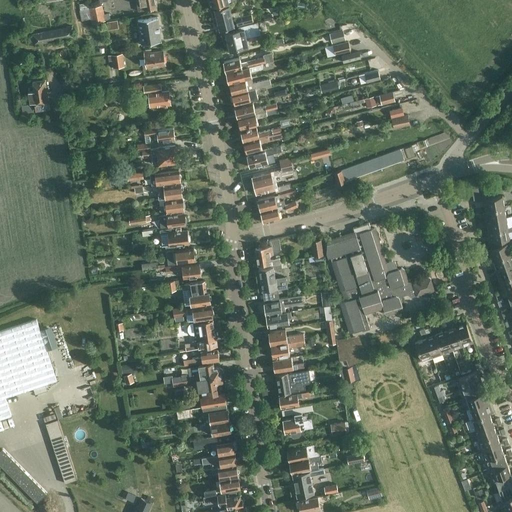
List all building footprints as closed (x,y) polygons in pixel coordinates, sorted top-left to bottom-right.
[(135,0),(138,11),(156,7),(154,0),(135,0)] [(235,26),(233,18),(235,18),(237,25),(253,21),(250,13),(241,16),(240,11),(231,13),(229,5),(214,9),(219,30),(235,26)] [(92,23),(104,20),(101,6),(89,8),(92,23)] [(157,17),(137,20),(141,44),(161,41),(157,17)] [(247,37),(260,34),(257,21),(238,27),(239,30),(225,33),(228,40),(231,51),(249,47),(247,37)] [(65,28),(32,34),(34,44),(74,37),(72,26),(65,27),(65,28)] [(342,30),(329,33),(331,43),(345,40),(342,30)] [(269,48),(285,44),(283,37),(268,41),(269,48)] [(348,41),(332,45),(335,55),(350,51),(348,41)] [(154,65),(165,64),(162,51),(151,52),(150,49),(136,51),(137,56),(145,55),(147,66),(148,66),(148,68),(154,67),(154,65)] [(359,51),(342,55),(343,63),(361,59),(359,51)] [(224,61),(227,72),(243,68),(249,67),(254,66),(262,64),(274,61),(272,52),(263,55),(263,57),(241,63),(240,57),(224,61)] [(113,68),(116,68),(124,67),(122,53),(111,55),(113,68)] [(243,68),(227,72),(229,83),(252,78),(251,71),(263,68),(262,64),(254,66),(249,67),(243,68)] [(377,70),(364,73),(367,83),(380,80),(377,70)] [(252,78),(229,83),(232,94),(249,90),(271,84),(269,79),(253,83),(252,78)] [(32,82),(34,91),(29,92),(31,103),(34,103),(34,105),(35,105),(36,111),(50,108),(45,79),(32,82)] [(161,83),(156,84),(144,85),(145,93),(149,92),(150,106),(157,105),(157,108),(160,111),(165,110),(167,108),(167,104),(170,103),(170,102),(173,100),(172,96),(169,95),(169,90),(162,91),(161,83)] [(249,90),(232,94),(235,105),(258,99),(257,94),(250,96),(249,90)] [(383,108),(396,104),(392,92),(375,96),(377,105),(382,104),(383,108)] [(235,106),(238,117),(266,110),(266,111),(278,108),(276,103),(254,108),(253,102),(235,106)] [(22,113),(32,111),(31,104),(27,105),(27,104),(21,105),(22,113)] [(402,107),(389,110),(391,117),(403,114),(402,107)] [(266,110),(238,117),(241,128),(258,124),(257,118),(279,113),(278,108),(266,111),(266,110)] [(407,115),(392,118),(394,128),(410,124),(408,114),(407,114),(407,115)] [(241,130),(244,142),(272,135),(273,135),(282,133),(280,127),(258,132),(257,126),(241,130)] [(158,127),(146,129),(144,129),(145,143),(175,139),(173,128),(158,130),(158,127)] [(272,135),(244,142),(247,153),(280,145),(262,149),(261,143),(283,137),(282,133),(273,135),(272,135)] [(149,143),(136,144),(137,151),(150,150),(149,143)] [(151,148),(151,150),(142,151),(143,158),(151,157),(151,155),(153,155),(154,163),(159,163),(159,164),(178,161),(177,159),(179,157),(178,155),(177,153),(176,145),(157,148),(151,148)] [(280,145),(247,153),(250,167),(268,163),(266,154),(282,151),(280,145)] [(400,148),(395,150),(399,161),(404,159),(400,148)] [(395,150),(389,152),(393,163),(399,161),(395,150)] [(389,152),(384,154),(388,165),(393,163),(389,152)] [(384,154),(379,156),(383,167),(388,165),(384,154)] [(379,156),(373,158),(377,169),(383,167),(379,156)] [(289,183),(274,187),(272,176),(281,174),(280,172),(293,169),(290,158),(279,160),(281,169),(252,176),(257,194),(275,189),(276,192),(277,192),(290,188),(289,183)] [(373,158),(368,159),(372,171),(377,169),(373,158)] [(368,159),(363,161),(367,172),(372,171),(368,159)] [(363,161),(357,163),(361,174),(367,172),(363,161)] [(357,163),(352,165),(356,176),(361,174),(357,163)] [(352,165),(347,167),(351,178),(356,176),(352,165)] [(351,178),(347,167),(341,169),(345,180),(351,178)] [(337,183),(345,181),(341,169),(333,172),(337,183)] [(179,170),(161,172),(150,173),(151,186),(180,182),(179,170)] [(142,172),(127,174),(128,181),(143,179),(142,172)] [(470,182),(471,189),(487,186),(486,180),(470,182)] [(148,200),(148,201),(165,199),(165,198),(182,196),(180,184),(158,187),(159,194),(158,194),(158,198),(148,200)] [(487,186),(471,189),(472,195),(488,192),(487,186)] [(290,188),(277,192),(278,196),(295,191),(294,187),(290,188)] [(488,192),(472,195),(473,200),(482,199),(484,210),(504,207),(502,195),(489,198),(488,192)] [(259,200),(261,211),(281,206),(281,205),(281,204),(277,205),(275,196),(259,200)] [(165,199),(148,201),(149,205),(159,204),(159,205),(160,213),(184,210),(184,209),(186,207),(185,203),(183,201),(182,197),(165,199)] [(281,206),(261,211),(264,223),(280,219),(278,209),(286,208),(287,211),(298,206),(295,200),(289,203),(281,205),(281,206)] [(504,207),(484,210),(486,221),(506,217),(504,207)] [(184,212),(166,214),(158,215),(160,227),(185,224),(184,212)] [(506,217),(486,221),(488,231),(508,228),(506,217)] [(327,241),(326,253),(328,258),(330,257),(340,290),(332,293),(334,305),(340,303),(350,333),(361,329),(369,326),(365,313),(383,308),(385,313),(387,314),(401,310),(402,307),(399,296),(399,292),(407,290),(408,293),(412,295),(416,294),(419,296),(423,294),(432,291),(434,288),(430,277),(427,276),(414,280),(413,283),(407,280),(404,269),(401,268),(397,269),(395,262),(392,260),(386,262),(374,227),(370,229),(368,223),(353,228),(354,232),(327,241)] [(511,227),(508,228),(488,231),(490,242),(510,239),(508,231),(511,230),(511,227)] [(162,246),(165,246),(166,251),(175,250),(176,249),(176,244),(189,243),(187,229),(174,231),(173,228),(160,230),(162,246)] [(255,248),(258,265),(280,261),(279,256),(273,257),(273,255),(275,254),(278,251),(280,248),(278,238),(269,240),(270,245),(255,248)] [(314,256),(323,255),(320,239),(311,241),(314,256)] [(487,250),(491,260),(510,253),(506,243),(487,250)] [(176,249),(175,250),(166,251),(168,264),(195,260),(193,247),(179,249),(176,249)] [(511,252),(510,253),(491,260),(495,270),(511,264),(511,258),(511,257),(511,256),(511,252)] [(280,261),(258,265),(267,264),(268,267),(258,269),(262,291),(264,301),(279,298),(278,288),(287,287),(285,277),(275,278),(273,269),(281,268),(280,262),(280,261)] [(183,278),(201,275),(199,264),(171,267),(171,266),(166,267),(167,273),(182,271),(183,278)] [(511,264),(495,270),(498,281),(511,275),(511,264)] [(511,275),(498,281),(502,291),(505,290),(506,289),(511,287),(511,275)] [(167,281),(168,291),(176,289),(175,284),(179,284),(179,279),(167,281)] [(184,284),(185,290),(182,291),(184,305),(191,304),(192,304),(210,301),(209,291),(206,292),(205,280),(188,283),(184,284)] [(264,303),(266,316),(285,313),(285,312),(284,306),(299,303),(301,300),(300,295),(279,298),(280,300),(264,303)] [(192,305),(177,308),(173,308),(174,317),(186,315),(187,321),(212,317),(211,305),(192,307),(192,305)] [(325,320),(325,322),(332,321),(330,305),(320,307),(321,312),(325,312),(326,320),(325,320)] [(285,313),(266,316),(268,327),(288,324),(287,318),(291,317),(290,312),(285,312),(285,313)] [(196,335),(198,345),(185,347),(186,350),(199,348),(216,346),(215,339),(216,339),(213,319),(193,322),(191,323),(189,324),(188,326),(188,328),(188,331),(189,332),(191,334),(193,335),(195,335),(196,335)] [(0,418),(11,416),(5,397),(57,382),(39,320),(0,331),(0,418)] [(332,321),(325,322),(327,336),(335,335),(332,321)] [(466,324),(456,327),(462,346),(473,342),(466,324)] [(456,327),(446,331),(452,350),(462,346),(456,327)] [(269,332),(271,345),(304,340),(303,333),(286,335),(285,329),(269,332)] [(446,331),(435,334),(442,353),(452,350),(446,331)] [(435,334),(425,338),(432,357),(442,353),(435,334)] [(335,335),(327,336),(329,344),(336,343),(335,335)] [(351,339),(336,341),(341,367),(365,358),(360,344),(361,344),(359,340),(355,338),(351,338),(351,339)] [(432,357),(425,338),(415,342),(422,361),(432,357)] [(304,340),(271,345),(273,357),(289,355),(288,347),(305,344),(304,340)] [(184,365),(198,363),(219,360),(217,348),(201,351),(201,356),(183,359),(184,365)] [(303,362),(292,364),(291,357),(273,360),(275,372),(293,369),(304,367),(303,362)] [(181,375),(172,377),(173,382),(191,379),(190,378),(198,377),(198,378),(200,378),(221,374),(220,367),(214,367),(213,363),(203,364),(198,365),(199,372),(195,373),(195,371),(188,372),(180,373),(181,375)] [(348,383),(354,381),(351,368),(345,369),(348,383)] [(449,372),(452,378),(461,374),(459,368),(449,372)] [(312,369),(292,372),(276,374),(279,394),(295,391),(310,389),(309,382),(314,381),(312,369)] [(459,378),(462,388),(481,381),(478,371),(459,378)] [(198,378),(197,378),(199,391),(202,390),(203,396),(206,396),(218,394),(216,383),(223,382),(221,374),(200,378),(198,378)] [(481,381),(462,388),(466,399),(485,392),(481,381)] [(434,387),(438,397),(443,395),(439,385),(434,387)] [(302,397),(312,395),(311,391),(279,396),(281,408),(298,405),(297,397),(302,396),(302,397)] [(485,392),(466,399),(470,409),(489,402),(485,392)] [(203,396),(201,397),(202,407),(208,406),(226,403),(224,393),(218,394),(206,396),(203,396)] [(489,402),(470,409),(466,410),(470,420),(473,418),(473,419),(489,413),(492,412),(489,402)] [(202,407),(203,413),(204,418),(205,424),(210,423),(229,420),(228,415),(226,403),(208,406),(202,407)] [(191,408),(177,410),(178,418),(193,416),(191,408)] [(285,432),(290,431),(291,435),(294,437),(299,436),(301,433),(300,429),(304,428),(302,421),(306,420),(305,415),(302,416),(302,412),(294,413),(294,417),(293,417),(293,418),(283,420),(285,432)] [(473,418),(470,420),(474,430),(493,423),(489,413),(473,419),(473,418)] [(45,423),(47,429),(60,425),(58,419),(45,423)] [(205,424),(200,425),(188,427),(189,432),(201,430),(211,429),(212,435),(231,432),(229,420),(210,423),(205,424)] [(332,433),(346,431),(344,421),(330,424),(332,433)] [(493,423),(474,430),(477,440),(496,433),(493,423)] [(62,431),(60,425),(47,429),(49,435),(62,431)] [(64,437),(62,431),(49,435),(51,441),(64,437)] [(496,433),(477,440),(481,451),(500,444),(496,433)] [(217,449),(218,455),(234,453),(231,434),(193,440),(194,449),(209,446),(209,445),(212,444),(213,449),(217,449)] [(65,443),(64,437),(51,441),(53,447),(65,443)] [(67,449),(65,443),(53,447),(55,453),(67,449)] [(287,449),(290,461),(308,457),(319,455),(319,450),(314,450),(313,444),(287,449)] [(500,444),(481,451),(484,461),(504,454),(500,444)] [(69,455),(67,449),(55,453),(57,459),(69,455)] [(362,452),(351,454),(352,462),(364,460),(362,452)] [(0,464),(2,467),(11,458),(7,453),(0,459),(0,464)] [(218,455),(201,458),(202,464),(212,462),(213,468),(203,470),(211,469),(237,465),(235,459),(237,457),(236,455),(234,454),(234,453),(218,455)] [(504,454),(484,461),(488,471),(507,464),(504,454)] [(71,461),(69,455),(57,459),(59,465),(71,461)] [(308,457),(290,461),(292,472),(311,469),(309,461),(320,459),(319,455),(308,457)] [(6,471),(15,462),(11,458),(2,467),(6,471)] [(73,467),(71,461),(59,465),(61,471),(73,467)] [(11,476),(20,467),(15,462),(6,471),(11,476)] [(507,464),(488,471),(492,481),(495,480),(495,479),(511,474),(511,473),(511,472),(511,473),(507,464)] [(211,469),(203,470),(204,474),(212,473),(212,474),(218,473),(219,480),(239,477),(237,465),(211,469)] [(15,480),(24,471),(20,467),(11,476),(15,480)] [(75,473),(73,467),(61,471),(63,476),(75,473)] [(324,468),(318,469),(293,474),(297,497),(314,493),(311,475),(325,473),(324,468)] [(19,484),(28,475),(24,471),(15,480),(19,484)] [(77,479),(75,473),(63,476),(65,483),(77,479)] [(495,480),(498,490),(511,484),(511,473),(511,474),(495,479),(495,480)] [(24,489),(33,480),(28,475),(19,484),(24,489)] [(205,491),(206,496),(236,491),(216,494),(216,492),(241,488),(240,482),(240,481),(240,478),(239,477),(219,480),(220,486),(214,487),(215,489),(205,491)] [(28,493),(37,484),(33,480),(24,489),(28,493)] [(32,498),(42,489),(37,484),(28,493),(32,498)] [(336,484),(324,486),(325,493),(337,491),(336,484)] [(511,484),(498,490),(502,500),(511,496),(511,484)] [(379,488),(368,490),(369,498),(381,495),(379,488)] [(46,493),(42,489),(32,498),(37,502),(46,493)] [(474,492),(477,498),(483,495),(481,489),(474,492)] [(236,491),(206,496),(213,495),(215,501),(219,501),(220,510),(228,509),(228,508),(244,506),(242,497),(241,498),(240,494),(237,494),(236,491)] [(135,496),(128,492),(125,499),(133,502),(135,496)] [(317,511),(321,511),(318,495),(298,499),(300,511),(301,511),(303,511),(317,511)] [(511,496),(502,500),(506,510),(511,508),(511,496)] [(134,511),(147,511),(152,503),(141,498),(134,511)]
